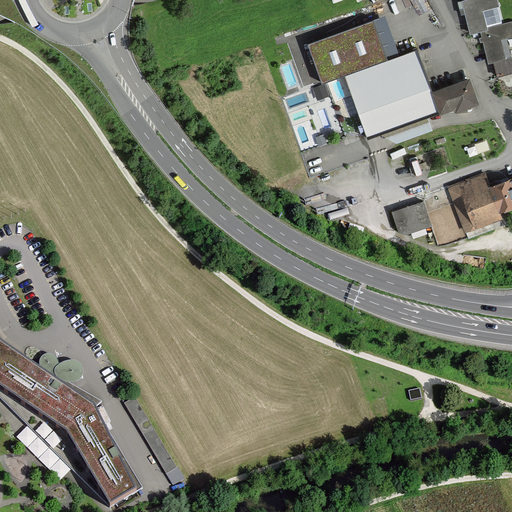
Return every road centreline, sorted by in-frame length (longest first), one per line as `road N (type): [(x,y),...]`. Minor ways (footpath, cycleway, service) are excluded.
road 1 (track): [(511,405),(321,340),(262,308),(174,233),(74,100),(0,39)]
road 2 (secondary): [(80,35),(179,175),(256,244),(391,308),(511,335)]
road 3 (secondary): [(429,293),(323,257),(229,195),(135,83),(108,20)]
road 4 (track): [(150,511),(343,441),(511,407)]
road 5 (track): [(511,475),(411,488),(344,511)]
